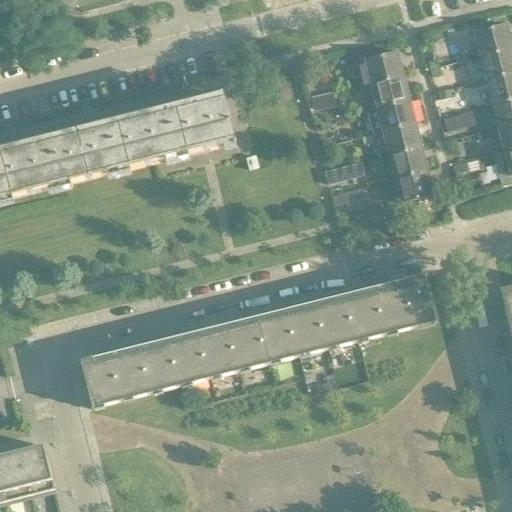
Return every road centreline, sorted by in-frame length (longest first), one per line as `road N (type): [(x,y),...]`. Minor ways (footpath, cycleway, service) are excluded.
road 1 (residential): [(91,511),(50,344),(462,241)]
road 2 (residential): [(0,91),(368,0)]
road 3 (residential): [(462,241),(511,434)]
